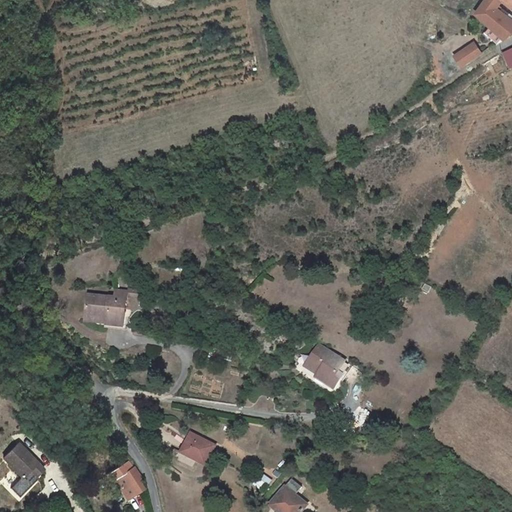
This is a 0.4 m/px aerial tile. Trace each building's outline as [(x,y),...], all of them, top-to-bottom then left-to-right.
[(511,0),(486,0),(486,1),(484,0),(483,0),(480,5),(482,7),(476,15),(491,27),(486,33),(498,44),(504,40),(511,32),(511,21),(498,12),(495,10),(497,7),(502,0),(503,0),(511,6),(511,0)] [(476,48),(459,60),(463,66),(481,54),(476,48)] [(511,51),(502,54),(508,67),(511,66),(511,51)] [(426,284),(423,289),(429,292),(432,287),(426,284)] [(128,288),(128,291),(127,297),(141,298),(137,289),(128,288)] [(89,294),(87,315),(108,317),(107,324),(107,326),(124,327),(127,297),(128,291),(116,290),(115,297),(89,294)] [(87,315),(86,322),(107,324),(108,317),(87,315)] [(345,361),(319,345),(306,366),(314,371),(315,368),(321,371),(317,377),(326,382),(328,380),(337,385),(340,380),(343,375),(338,372),(345,361)] [(343,375),(340,380),(343,382),(353,366),(345,361),(338,372),(343,375)] [(328,380),(326,382),(335,388),(337,385),(328,380)] [(216,446),(192,433),(182,453),(206,465),(216,446)] [(19,443),(3,458),(22,477),(26,473),(33,480),(37,476),(44,469),(19,443)] [(142,478),(134,467),(114,479),(127,500),(144,489),(138,480),(142,478)] [(33,480),(26,473),(22,477),(10,488),(19,497),(35,482),(33,480)] [(280,510),(282,511),(302,511),(308,505),(286,487),(271,506),(278,511),(280,510)]
